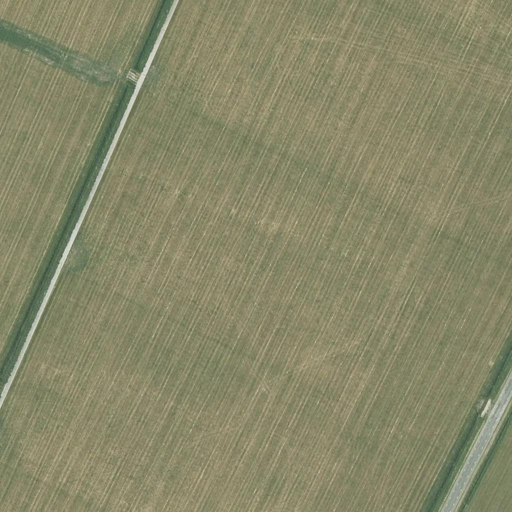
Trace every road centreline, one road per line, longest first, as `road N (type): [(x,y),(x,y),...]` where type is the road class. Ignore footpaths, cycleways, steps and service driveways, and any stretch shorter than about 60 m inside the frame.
road 1 (track): [(176,0),(0,402)]
road 2 (tertiary): [(447,511),(511,383)]
